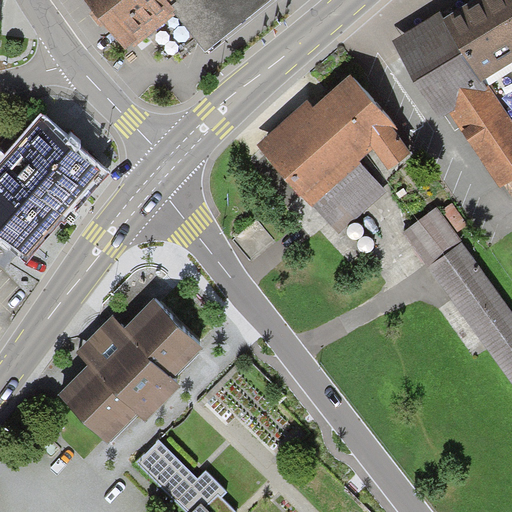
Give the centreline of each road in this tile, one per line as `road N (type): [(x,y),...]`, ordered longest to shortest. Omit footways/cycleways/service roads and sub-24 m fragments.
road 1 (residential): [(406,511),(171,199),(163,171)]
road 2 (secondary): [(163,171),(0,379)]
road 3 (secondary): [(348,0),(239,92),(163,171)]
road 4 (residential): [(72,68),(155,147),(163,171)]
